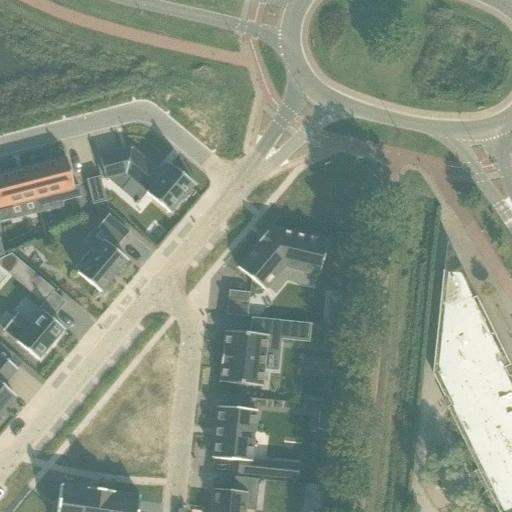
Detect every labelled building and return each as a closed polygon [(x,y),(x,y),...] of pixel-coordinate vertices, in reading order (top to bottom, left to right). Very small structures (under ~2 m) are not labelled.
[(130,150),(99,158),(105,179),(124,175),(124,176),(125,176),(126,175),(147,193),(145,194),(169,214),(193,185),(170,165),(161,176),(131,150),(131,149),(130,149),(130,150)] [(65,158),(27,168),(35,199),(57,193),(59,203),(81,197),(78,186),(73,187),(65,158)] [(27,168),(0,175),(0,222),(11,220),(7,206),(35,199),(27,168)] [(99,177),(85,181),(92,206),(105,202),(99,177)] [(80,262),(74,269),(78,272),(76,274),(99,293),(126,261),(112,249),(116,245),(118,246),(128,234),(107,216),(97,228),(100,231),(94,238),(102,244),(93,254),(89,251),(86,255),(85,254),(80,261),(80,262)] [(238,267),(237,268),(264,291),(265,290),(264,289),(284,267),(318,275),(317,275),(319,276),(327,241),(325,241),(325,242),(271,229),(267,234),(266,234),(266,233),(257,243),(258,243),(259,244),(239,268),(238,267)] [(506,369),(511,366),(478,297),(473,299),(461,275),(445,274),(446,271),(445,271),(434,375),(446,398),(448,398),(452,406),(448,408),(499,511),(511,511),(511,376),(510,377),(506,369)] [(15,315),(3,330),(16,342),(16,343),(37,361),(63,330),(51,320),(65,303),(52,292),(36,311),(40,314),(29,327),(15,315)] [(228,304),(227,315),(246,317),(247,306),(228,304)] [(328,309),(327,325),(338,326),(339,310),(328,309)] [(276,321),(274,339),(308,343),(310,325),(276,321)] [(221,349),(219,366),(221,366),(219,383),(261,388),(263,370),(267,336),(249,334),(225,332),(223,349),(221,349)] [(0,413),(14,397),(2,387),(17,370),(0,355),(0,413)] [(217,407),(212,459),(238,462),(237,474),(270,477),(271,463),(251,461),(256,411),(217,407)] [(318,414),(317,430),(329,431),(330,415),(318,414)] [(212,490),(210,511),(244,511),(245,511),(255,511),(258,480),(234,477),(232,492),(212,490)] [(60,485),(55,511),(83,511),(87,489),(75,487),(75,488),(60,485)] [(87,489),(83,511),(109,511),(112,493),(87,489)] [(112,493),(109,511),(136,511),(139,497),(124,495),(112,493)]
